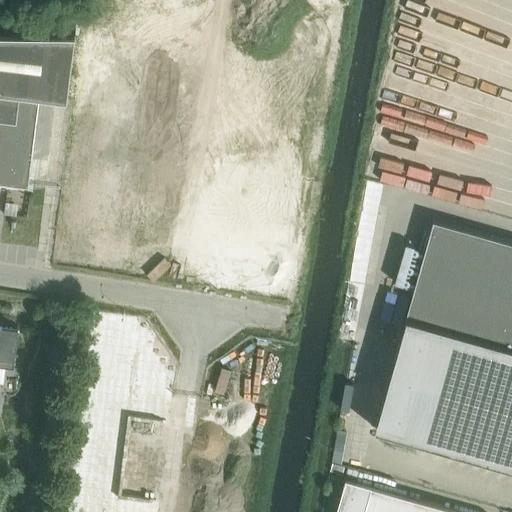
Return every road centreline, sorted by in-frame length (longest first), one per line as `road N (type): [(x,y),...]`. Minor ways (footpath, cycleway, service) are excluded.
road 1 (unknown): [(511,234),(431,213),(416,222),(366,395),(375,438),(511,487)]
road 2 (unclassified): [(228,310),(0,274)]
